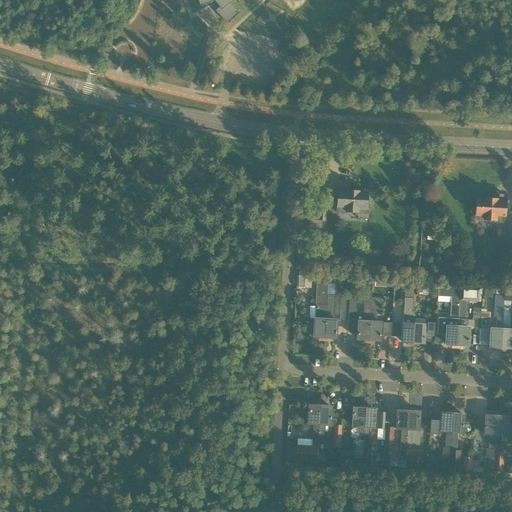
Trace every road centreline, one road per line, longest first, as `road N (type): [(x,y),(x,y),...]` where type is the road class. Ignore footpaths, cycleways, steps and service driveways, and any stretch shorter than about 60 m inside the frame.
road 1 (residential): [(281,369),(294,137)]
road 2 (residential): [(511,382),(281,369)]
road 3 (tertiary): [(294,137),(511,150)]
road 4 (tertiary): [(86,90),(294,137)]
road 5 (unclassified): [(272,511),(281,369)]
